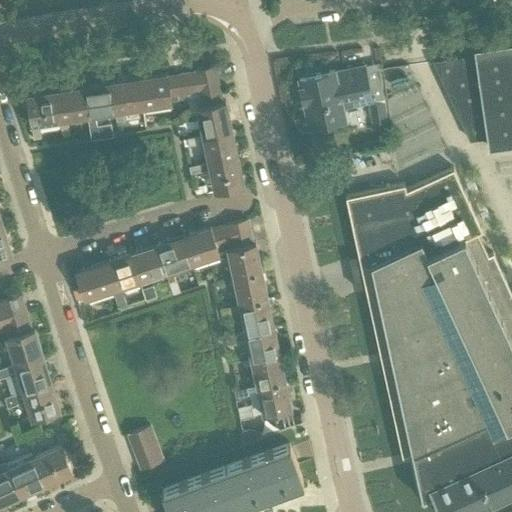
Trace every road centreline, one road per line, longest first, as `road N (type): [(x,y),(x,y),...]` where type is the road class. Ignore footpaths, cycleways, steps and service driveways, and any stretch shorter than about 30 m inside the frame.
road 1 (residential): [(350,511),(282,183)]
road 2 (residential): [(115,484),(40,252)]
road 3 (residential): [(234,6),(0,36)]
road 4 (residential): [(40,252),(229,197)]
road 5 (unclassified): [(282,183),(234,6)]
road 6 (residential): [(40,252),(0,109)]
